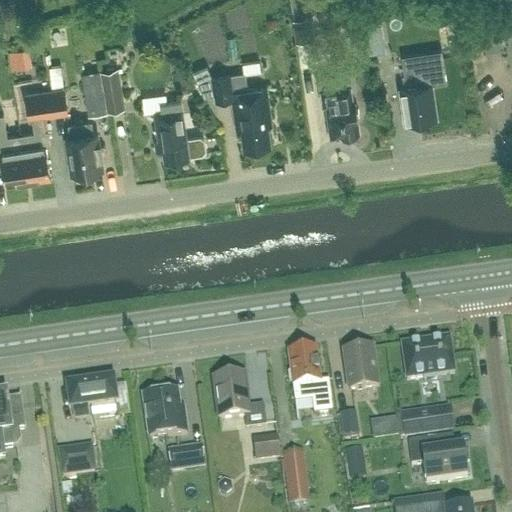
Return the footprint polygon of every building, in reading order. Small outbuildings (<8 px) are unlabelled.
[(295,41),(311,38),(307,16),(311,15),(309,0),(289,0),(292,17),(292,18),(295,41)] [(396,21),(381,25),(386,45),(401,41),(396,21)] [(431,83),(446,81),(442,48),(401,54),(404,75),(402,75),(403,86),(400,86),(405,121),(435,116),(431,83)] [(263,60),(245,62),(246,73),(264,72),(263,60)] [(265,117),(270,116),(266,85),(246,88),(244,72),(213,76),(208,64),(194,71),(204,94),(215,92),(216,99),(232,97),(237,129),(241,128),(244,147),(268,143),(268,140),(272,139),(271,128),(266,128),(265,117)] [(101,69),(107,111),(124,109),(117,67),(101,69)] [(107,111),(101,69),(81,72),(88,114),(107,111)] [(352,133),(354,131),(358,130),(357,119),(357,114),(359,112),(358,106),(355,105),(355,100),(353,101),(351,89),(356,88),(354,72),(317,77),(320,97),(323,97),(327,121),(328,120),(330,134),(340,132),(340,133),(344,132),(347,134),(352,133)] [(68,112),(64,87),(26,92),(30,118),(33,118),(35,130),(7,135),(4,112),(0,113),(0,164),(2,164),(5,183),(50,176),(45,143),(49,143),(47,129),(44,115),(68,112)] [(200,136),(186,138),(181,99),(160,102),(161,109),(154,110),(158,139),(154,140),(156,150),(162,149),(164,159),(189,156),(189,155),(202,153),(205,149),(204,139),(200,136)] [(100,156),(102,155),(100,141),(98,142),(96,131),(93,131),(91,119),(68,123),(70,136),(66,137),(71,172),(102,168),(100,156)] [(449,341),(401,348),(406,383),(424,380),(424,383),(436,381),(436,379),(454,376),(449,341)] [(292,385),(295,402),(296,407),(312,405),(314,418),(332,415),(331,406),(328,385),(320,386),(315,353),(288,357),(291,376),(288,377),(289,385),(292,385)] [(377,391),(371,353),(344,357),(349,395),(377,391)] [(245,433),(265,430),(263,410),(248,412),(244,379),(213,383),(218,423),(243,420),(245,433)] [(87,409),(115,405),(112,384),(68,390),(71,411),(73,410),(74,423),(89,421),(87,409)] [(149,442),(186,436),(184,421),(180,422),(176,395),(143,400),(149,442)] [(0,463),(3,463),(2,452),(15,450),(21,445),(19,434),(24,434),(24,435),(25,435),(20,400),(19,400),(19,401),(6,403),(5,399),(1,400),(0,398),(0,463)] [(402,418),(405,440),(452,433),(449,411),(402,418)] [(357,416),(341,419),(344,442),(360,439),(357,416)] [(255,464),(280,461),(277,439),(252,442),(255,464)] [(437,455),(435,441),(408,445),(411,468),(423,467),(426,486),(467,481),(465,467),(468,466),(466,452),(463,453),(463,451),(437,455)] [(90,450),(58,455),(62,479),(94,475),(90,450)] [(171,475),(204,471),(201,450),(168,455),(171,475)] [(362,452),(347,454),(349,471),(365,468),(362,452)] [(298,475),(286,477),(290,507),(309,505),(306,486),(300,487),(298,475)] [(66,488),(71,508),(80,506),(75,486),(66,488)] [(424,511),(423,502),(394,506),(394,511),(424,511)]
